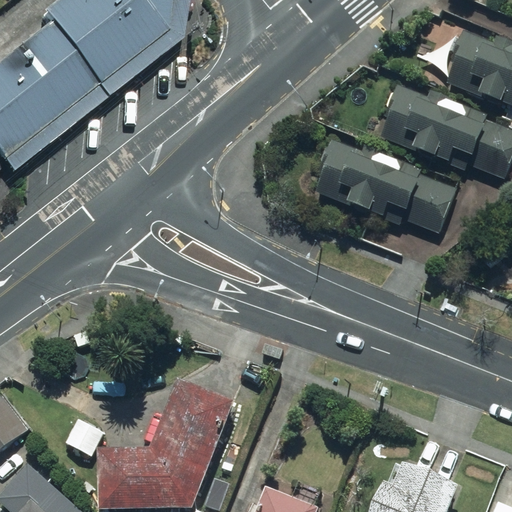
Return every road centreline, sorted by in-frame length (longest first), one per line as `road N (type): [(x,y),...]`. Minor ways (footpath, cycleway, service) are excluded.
road 1 (secondary): [(354,318),(257,301),(72,231)]
road 2 (secondary): [(119,187),(275,267),(354,318)]
road 3 (primary): [(296,45),(119,187)]
road 4 (secondary): [(354,318),(511,381)]
